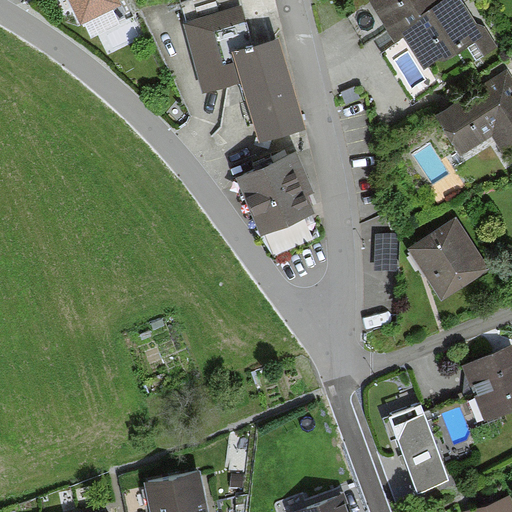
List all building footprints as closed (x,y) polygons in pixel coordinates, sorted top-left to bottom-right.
[(117,0),(71,0),(83,24),(120,6),(117,0)] [(485,56),(498,48),(484,27),(480,26),(461,0),(369,0),(395,43),(403,38),(423,72),(475,40),(485,56)] [(244,89),(261,143),(309,129),(282,40),(256,47),(243,4),(181,23),(203,96),(243,85),(244,89)] [(440,116),(466,154),(494,135),(505,151),(511,147),(511,74),(509,70),(449,109),(440,116)] [(241,181),(266,237),(316,215),(310,200),(318,196),(300,155),(241,181)] [(408,251),(442,302),(491,269),(457,219),(408,251)] [(467,366),(487,421),(511,411),(511,348),(498,354),(467,366)] [(419,494),(449,482),(420,406),(384,420),(392,440),(397,438),(404,455),(419,494)] [(198,464),(143,474),(150,511),(207,511),(203,489),(198,464)] [(352,511),(346,494),(294,511),(352,511)] [(511,511),(511,498),(487,507),(473,511),(511,511)] [(111,511),(110,502),(75,510),(75,511),(111,511)]
